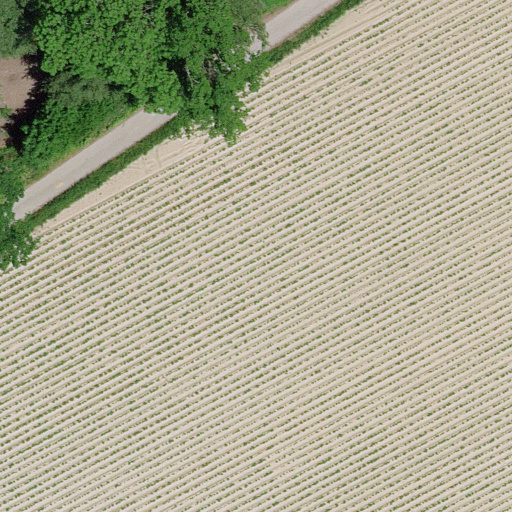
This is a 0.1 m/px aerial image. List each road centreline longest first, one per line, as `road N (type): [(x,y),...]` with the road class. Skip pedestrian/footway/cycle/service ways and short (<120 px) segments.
road 1 (track): [(0,217),(263,41)]
road 2 (track): [(121,0),(263,41)]
